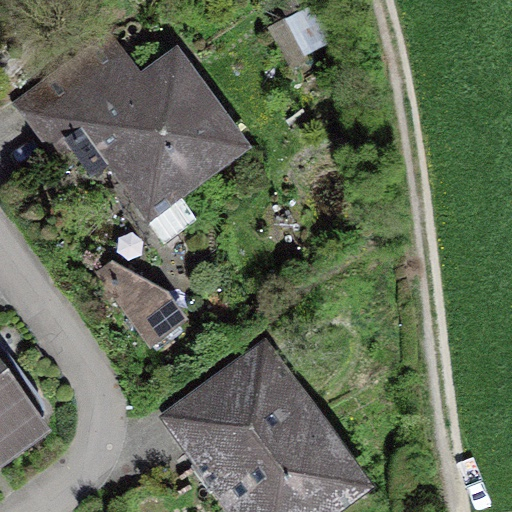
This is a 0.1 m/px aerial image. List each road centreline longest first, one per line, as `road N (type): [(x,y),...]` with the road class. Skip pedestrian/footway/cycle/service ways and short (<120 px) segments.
road 1 (track): [(379,0),(391,39),(455,511)]
road 2 (residential): [(29,511),(86,464),(100,413),(85,371),(0,254)]
